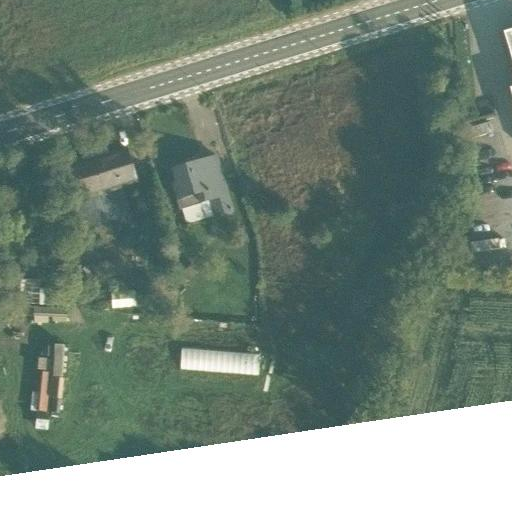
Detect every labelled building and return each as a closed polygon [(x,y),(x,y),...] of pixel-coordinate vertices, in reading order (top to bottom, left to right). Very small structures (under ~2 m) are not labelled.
[(126,150),(64,170),(75,204),(81,203),(87,221),(106,215),(102,204),(116,200),(113,192),(137,185),(126,150)] [(180,214),(183,213),(187,227),(232,213),(215,158),(172,171),(176,185),(171,186),(180,214)] [(110,227),(87,234),(95,259),(118,253),(110,227)] [(48,240),(6,245),(8,261),(28,259),(30,270),(47,268),(45,257),(66,254),(64,238),(57,239),(56,229),(47,230),(48,240)] [(198,272),(184,259),(173,272),(187,284),(198,272)] [(371,293),(351,292),(350,316),(370,318),(371,293)] [(68,321),(67,307),(35,308),(36,322),(68,321)] [(63,347),(54,347),(52,380),(62,381),(63,347)] [(180,371),(260,374),(260,352),(181,350),(180,371)]
